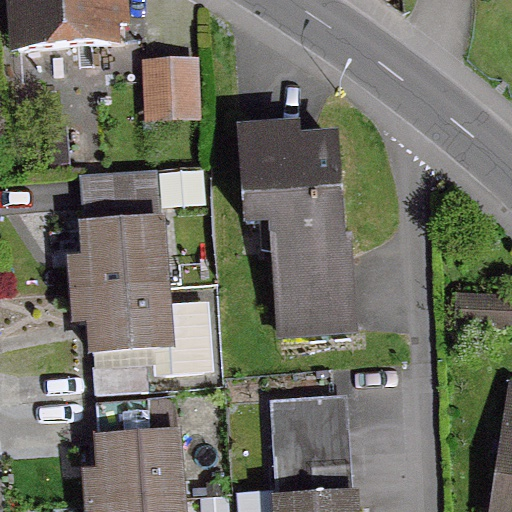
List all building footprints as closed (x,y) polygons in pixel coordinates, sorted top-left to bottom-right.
[(118,0),(8,0),(13,54),(105,47),(104,29),(121,28),(118,0)] [(145,121),(198,120),(197,59),(144,60),(145,121)] [(290,138),(235,141),(241,225),(267,224),(274,337),(350,332),(344,250),(338,251),(330,148),(291,150),(290,138)] [(154,214),(151,175),(74,180),(77,220),(154,214)] [(103,230),(78,232),(80,266),(65,267),(67,296),(159,289),(155,226),(103,230)] [(67,296),(70,325),(85,324),(87,358),(149,353),(151,371),(160,379),(197,376),(205,366),(201,316),(192,308),(161,310),(159,289),(67,296)] [(452,330),(511,332),(511,329),(511,302),(453,300),(452,330)] [(143,396),(141,368),(88,373),(90,400),(143,396)] [(511,511),(511,390),(507,390),(493,482),(491,481),(486,511),(511,511)] [(266,405),(268,435),(331,431),(329,401),(266,405)] [(168,403),(91,408),(96,479),(82,481),(84,509),(176,503),(168,403)] [(331,431),(268,435),(270,465),(333,461),(331,431)] [(348,511),(348,499),(336,500),(333,461),(270,465),(273,505),(271,505),(271,511),(348,511)] [(176,511),(176,503),(84,509),(84,511),(176,511)]
